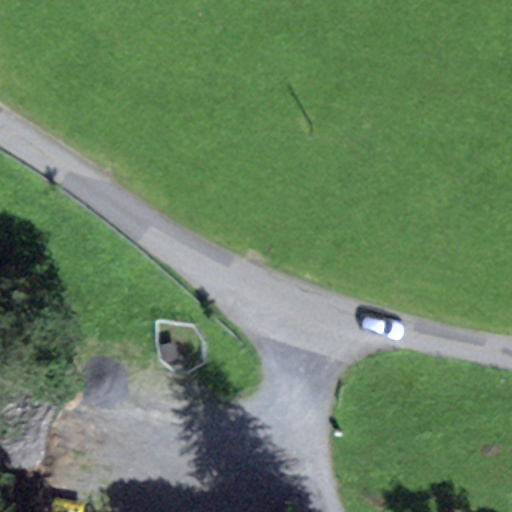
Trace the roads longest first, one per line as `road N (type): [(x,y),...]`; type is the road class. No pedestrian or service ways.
road 1 (unclassified): [(511,357),(343,335),(284,316),(0,123)]
road 2 (track): [(284,316),(339,511)]
